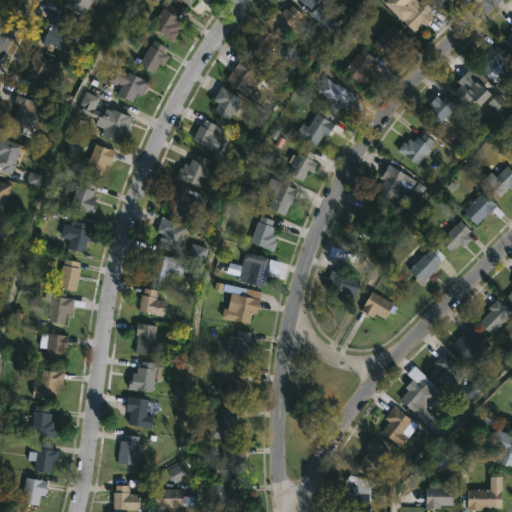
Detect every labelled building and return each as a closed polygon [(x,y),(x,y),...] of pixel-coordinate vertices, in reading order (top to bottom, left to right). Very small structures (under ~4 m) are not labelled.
[(93,0),(88,10),(75,4),(72,10),(64,6),(67,0),(93,0)] [(202,0),(172,0),(191,8),(194,0),(200,0),(202,1),(202,0)] [(325,0),(323,2),(321,0),(320,0),(311,9),(301,0),(325,0)] [(408,0),(416,0),(419,3),(422,0),(424,0),(433,9),(430,13),(435,19),(427,27),(424,24),(415,33),(395,12),(408,0)] [(434,0),(440,8),(449,0),(434,0)] [(179,31),(174,40),(154,26),(168,4),(180,11),(177,16),(179,17),(176,22),(180,24),(177,29),(179,31)] [(293,6),(304,15),(287,35),(275,25),(273,27),(266,21),(276,11),(277,12),(280,9),(283,11),(286,8),(289,10),(293,6)] [(74,28),(63,49),(50,42),(48,47),(41,43),(56,14),(68,20),(66,24),(74,28)] [(402,40),(388,55),(375,42),(394,23),(406,36),(402,40)] [(264,27),(277,37),(259,60),(245,49),(252,40),(248,37),(255,27),(260,31),(264,27)] [(511,27),(500,39),(511,50),(511,27)] [(169,57),(164,65),(160,63),(154,73),(140,64),(154,39),(167,47),(165,51),(171,54),(169,57)] [(498,42),(509,54),(506,57),(507,59),(491,75),(476,60),(484,51),(485,52),(493,45),(494,47),(498,42)] [(364,48),(375,57),(372,61),(374,63),(370,69),(373,71),(369,75),(372,77),(364,86),(345,69),(359,51),(360,52),(364,48)] [(37,51),(62,64),(58,72),(51,69),(43,85),(25,76),(28,71),(26,70),(37,51)] [(257,85),(250,95),(230,81),(238,70),(235,68),(239,63),(237,62),(243,54),(260,67),(251,80),(257,85)] [(150,81),(143,95),(137,92),(133,101),(118,94),(123,83),(119,81),(118,84),(109,80),(117,64),(150,81)] [(495,93),(483,105),(475,97),(466,104),(454,91),(462,84),(458,80),(475,64),(487,77),(483,80),(495,93)] [(328,78),(337,84),(338,82),(357,95),(348,108),(343,105),(337,113),(323,104),(327,97),(319,91),(328,78)] [(232,114),(230,119),(215,112),(220,102),(214,98),(220,86),(241,97),(232,114)] [(95,108),(104,112),(106,107),(112,110),(113,107),(132,116),(126,131),(124,130),(119,141),(102,134),(104,128),(96,124),(98,118),(79,110),(87,90),(100,96),(95,108)] [(41,112),(34,128),(24,124),(21,131),(5,125),(9,116),(5,115),(14,93),(32,100),(29,107),(41,112)] [(447,95),(457,105),(438,127),(425,114),(433,105),(431,102),(438,95),(442,99),(447,95)] [(336,123),(328,136),(324,134),(317,145),(297,132),(303,122),(309,125),(318,112),(336,123)] [(205,118),(228,129),(217,151),(193,138),(205,118)] [(424,131),(437,141),(420,165),(398,150),(405,140),(407,142),(410,137),(414,140),(418,135),(420,136),(424,131)] [(14,168),(12,174),(0,169),(0,136),(23,144),(14,168)] [(115,153),(111,164),(107,163),(103,175),(80,167),(84,156),(91,158),(96,143),(116,150),(115,153)] [(303,147),(316,154),(313,159),(319,162),(314,171),(310,169),(304,180),(289,172),(303,147)] [(198,154),(211,159),(200,186),(177,176),(181,166),(184,167),(186,162),(190,164),(193,158),(195,159),(198,154)] [(390,163),(414,178),(399,204),(379,191),(386,179),(381,175),(382,174),(381,173),(384,169),(386,170),(390,163)] [(509,164),(511,167),(511,189),(510,187),(501,197),(484,180),(493,171),(497,175),(509,164)] [(98,204),(95,214),(71,206),(79,178),(94,183),(92,188),(95,189),(93,196),(96,197),(94,203),(98,204)] [(295,198),(293,204),(291,203),(285,215),(269,207),(274,196),(268,193),(276,178),(300,190),(295,198)] [(0,179),(13,183),(4,220),(0,219),(0,179)] [(201,209),(196,221),(189,219),(189,220),(164,209),(167,199),(165,198),(169,187),(162,185),(164,179),(190,188),(188,193),(198,197),(195,207),(201,209)] [(498,205),(506,213),(501,218),(494,211),(488,216),(487,215),(478,224),(464,211),(484,190),(499,204),(498,205)] [(386,210),(374,239),(356,232),(363,215),(361,214),(366,202),(386,210)] [(275,220),(274,225),(277,226),(275,233),(278,234),(276,240),(279,241),(275,250),(251,242),(258,219),(260,220),(261,215),(275,220)] [(190,226),(185,239),(181,238),(176,251),(158,245),(163,233),(157,231),(162,217),(190,226)] [(92,224),(91,229),(95,230),(93,239),(87,237),(84,252),(69,248),(71,239),(60,237),(63,223),(70,225),(71,219),(92,224)] [(462,219),(472,229),(469,233),(474,238),(465,247),(461,244),(453,252),(440,239),(456,222),(458,224),(462,219)] [(431,250),(442,261),(438,264),(440,266),(423,282),(411,269),(414,266),(410,261),(419,252),(422,256),(430,249),(431,250)] [(271,266),(265,287),(238,280),(246,250),(271,257),(269,264),(271,266)] [(186,261),(183,276),(170,272),(167,282),(151,278),(153,267),(147,266),(151,251),(186,261)] [(79,263),(78,267),(82,268),(77,291),(58,287),(63,264),(64,264),(65,258),(79,261),(79,263)] [(354,268),(351,277),(362,280),(358,295),(327,286),(332,269),(338,271),(340,264),(354,268)] [(262,293),(258,313),(252,312),(250,323),(222,317),(223,307),(228,308),(231,293),(239,294),(241,286),(262,290),(262,293)] [(511,286),(502,296),(511,307),(511,286)] [(158,291),(156,298),(168,301),(165,316),(139,310),(142,294),(143,294),(145,287),(158,291)] [(86,302),(85,308),(74,306),(73,314),(67,313),(66,323),(48,320),(51,303),(45,302),(46,290),(61,292),(60,296),(86,302)] [(398,306),(394,314),(391,313),(388,319),(374,311),(371,315),(363,311),(374,291),(395,303),(395,304),(398,306)] [(511,312),(511,314),(492,335),(479,322),(491,309),(489,307),(498,298),(511,312)] [(155,345),(154,355),(136,352),(138,335),(136,335),(138,323),(157,325),(155,345)] [(470,326),(481,338),(484,335),(492,344),(470,364),(452,344),(470,326)] [(257,350),(253,350),(251,361),(234,359),(238,330),(253,332),(252,337),(259,338),(257,350)] [(68,343),(67,350),(65,350),(64,364),(46,362),(49,333),(69,335),(68,343)] [(465,376),(456,385),(451,379),(443,386),(431,373),(437,367),(432,362),(445,350),(462,368),(460,369),(465,376)] [(157,365),(154,391),(129,388),(130,377),(133,377),(133,372),(138,373),(139,367),(141,367),(142,361),(157,363),(157,365)] [(64,380),(63,387),(58,387),(57,399),(33,397),(35,385),(41,385),(43,369),(65,372),(64,380)] [(249,382),(248,385),(245,385),(243,400),(225,398),(227,382),(219,381),(220,369),(250,372),(249,382)] [(486,386),(473,399),(472,398),(467,402),(462,397),(463,395),(460,392),(476,376),(486,386)] [(421,377),(433,387),(420,403),(445,424),(437,433),(413,413),(415,411),(401,399),(409,390),(405,387),(412,378),(417,382),(421,377)] [(154,416),(153,428),(128,424),(129,412),(127,411),(129,395),(149,398),(147,415),(154,416)] [(50,408),(50,413),(52,413),(52,420),(57,420),(55,436),(31,434),(35,405),(50,406),(50,408)] [(419,424),(402,446),(383,430),(390,421),(385,417),(395,405),(419,424)] [(236,410),(236,415),(239,415),(239,422),(243,422),(243,427),(245,427),(245,439),(210,437),(210,421),(220,421),(221,409),(236,409),(236,410)] [(500,430),(511,435),(511,468),(498,462),(503,451),(491,445),(494,441),(492,440),(494,435),(496,436),(500,430)] [(139,436),(138,442),(140,442),(137,465),(119,463),(121,440),(125,441),(125,434),(139,436)] [(389,448),(374,474),(359,465),(369,449),(367,448),(373,438),(389,448)] [(60,452),(58,463),(54,463),(53,473),(35,471),(36,461),(28,460),(29,451),(38,452),(39,442),(54,443),(53,449),(60,450),(60,452)] [(246,453),(246,461),(241,461),(240,475),(217,475),(218,463),(223,463),(224,446),(246,447),(246,453)] [(127,476),(126,485),(129,485),(130,493),(141,494),(141,510),(114,509),(114,492),(115,492),(117,476),(127,476)] [(474,510),(469,510),(468,490),(491,489),(490,476),(503,476),(504,508),(483,508),(483,510),(474,510)] [(48,488),(46,496),(41,496),(39,505),(22,502),(26,477),(49,481),(48,488)] [(370,509),(343,509),(343,492),(345,485),(351,478),(372,480),(372,486),(370,486),(370,509)] [(433,509),(426,509),(426,488),(430,488),(430,481),(454,481),(455,505),(441,505),(441,509),(433,509)] [(246,491),(246,499),(241,499),(241,509),(224,509),(224,498),(208,498),(208,483),(247,483),(247,491),(246,491)] [(184,489),(184,496),(196,496),(195,507),(155,509),(155,489),(184,489)]
